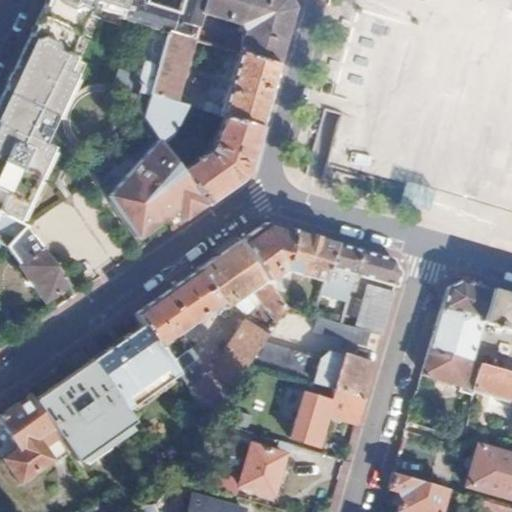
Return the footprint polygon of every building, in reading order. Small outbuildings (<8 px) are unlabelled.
[(68,53),(93,0),(100,0),(124,8),(126,0),(45,0),(38,14),(0,95),(0,228),(15,236),(24,225),(13,219),(47,146),(41,142),(74,72),(67,68),(73,56),(68,53)] [(201,13),(204,0),(180,0),(178,8),(151,0),(126,0),(124,8),(121,17),(154,27),(167,31),(193,39),(201,13)] [(277,64),(295,5),(291,0),(204,0),(201,13),(237,23),(240,26),(242,30),(238,41),(227,38),(224,48),(238,52),(277,64)] [(167,31),(154,27),(146,56),(151,58),(154,49),(161,51),(167,31)] [(193,39),(167,31),(161,51),(154,49),(151,58),(146,56),(141,76),(115,69),(111,82),(131,88),(176,102),(193,39)] [(263,109),(277,64),(238,52),(221,107),(218,107),(218,104),(209,101),(205,111),(207,112),(221,116),(258,127),(263,109)] [(174,138),(185,105),(176,102),(148,94),(142,114),(160,140),(163,146),(174,138)] [(258,127),(221,116),(212,142),(207,153),(181,172),(202,205),(237,180),(247,165),(258,127)] [(163,146),(160,140),(159,139),(106,196),(117,213),(134,237),(173,209),(180,219),(187,215),(202,205),(181,172),(163,146)] [(323,282),(335,243),(265,222),(237,241),(265,279),(282,269),(323,282)] [(67,283),(26,226),(24,225),(15,236),(5,247),(44,300),(67,283)] [(265,279),(237,241),(133,316),(140,325),(157,348),(212,308),(219,318),(226,313),(223,309),(250,289),(261,303),(273,320),(287,309),(265,279)] [(356,273),(362,250),(337,243),(335,243),(323,282),(320,293),(348,301),(356,273)] [(399,270),(392,259),(362,250),(356,273),(395,285),(399,270)] [(481,322),(491,288),(459,278),(449,286),(445,287),(444,291),(428,348),(469,360),(481,322)] [(380,335),(393,292),(367,284),(355,327),(368,331),(380,335)] [(511,293),(491,288),(481,322),(511,331),(511,293)] [(273,320),(261,303),(246,315),(269,330),(273,320)] [(341,323),(343,315),(338,313),(335,321),(341,323)] [(261,341),(269,330),(246,315),(207,370),(230,387),(247,363),(261,341)] [(348,325),(351,317),(343,315),(341,323),(348,325)] [(364,346),(368,331),(355,327),(348,325),(341,323),(335,321),(317,316),(313,331),(364,346)] [(122,409),(174,374),(167,364),(157,348),(140,325),(88,360),(89,361),(122,409)] [(371,363),(328,351),(318,357),(261,341),(247,363),(281,373),(291,376),(331,387),(362,396),(371,363)] [(174,375),(200,356),(200,342),(167,364),(174,374),(174,375)] [(474,389),(481,364),(469,360),(428,348),(420,374),(460,385),(459,391),(472,395),(474,389)] [(122,409),(89,361),(31,401),(54,434),(73,462),(131,422),(122,409)] [(511,400),(511,372),(481,364),(474,389),(511,400)] [(206,421),(230,387),(207,370),(207,371),(184,389),(206,421)] [(291,376),(281,373),(277,384),(287,387),(291,376)] [(324,419),(326,415),(354,423),(362,396),(331,387),(328,398),(313,394),(299,441),(321,447),(329,421),(324,419)] [(54,434),(31,401),(29,398),(0,418),(0,426),(17,450),(3,460),(22,487),(52,466),(38,446),(54,434)] [(246,457),(224,450),(220,467),(241,473),(238,484),(272,494),(284,453),(250,443),(246,457)] [(509,492),(511,481),(511,449),(486,443),(462,445),(455,479),(509,492)] [(402,511),(439,511),(446,490),(441,488),(391,473),(387,487),(395,489),(397,492),(398,495),(394,509),(402,511)] [(154,511),(161,511),(183,481),(168,476),(151,504),(154,511)] [(238,511),(240,509),(196,496),(191,511),(238,511)]
